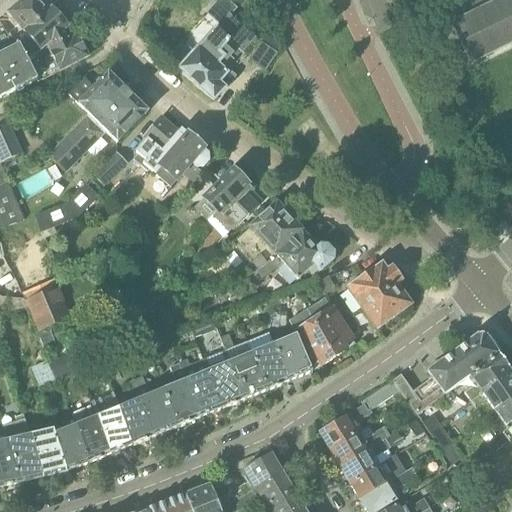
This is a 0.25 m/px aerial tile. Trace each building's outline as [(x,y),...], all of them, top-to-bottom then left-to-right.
[(25,33),(51,12),(40,0),(24,0),(20,4),(1,19),(12,32),(20,26),(25,33)] [(452,25),(451,25),(472,66),(473,65),(473,64),(511,44),(511,0),(491,0),(494,5),(454,25),(453,24),(452,25)] [(47,47),(67,31),(69,29),(52,11),(51,12),(25,33),(31,40),(21,45),(27,58),(42,51),(47,47)] [(180,70),(213,100),(234,78),(229,73),(236,65),(234,62),(254,40),(229,16),(180,70)] [(46,61),(53,75),(60,72),(60,73),(89,58),(77,36),(73,38),(67,31),(47,47),(53,58),(46,61)] [(264,72),(283,45),(268,35),(250,62),(264,72)] [(0,100),(38,81),(27,58),(21,45),(0,56),(0,100)] [(69,96),(89,115),(47,157),(57,167),(69,155),(128,94),(109,75),(95,90),(85,80),(69,96)] [(128,94),(69,155),(57,167),(65,174),(77,162),(100,139),(111,150),(147,113),(128,94)] [(138,156),(133,161),(148,174),(150,172),(155,176),(170,189),(174,184),(182,175),(197,188),(207,177),(196,168),(204,167),(209,162),(208,155),(203,150),(203,149),(182,131),(178,135),(161,120),(145,139),(147,141),(135,154),(138,156)] [(8,126),(0,128),(0,162),(1,164),(21,155),(8,126)] [(126,165),(116,155),(95,177),(105,186),(126,165)] [(251,189),(233,171),(194,210),(209,225),(212,221),(223,233),(235,222),(237,223),(255,206),(245,195),(251,189)] [(8,184),(0,187),(0,230),(24,222),(24,221),(23,218),(18,207),(14,196),(9,184),(8,184)] [(36,218),(42,233),(78,218),(97,198),(85,186),(69,204),(36,218)] [(251,227),(252,228),(232,245),(251,266),(245,271),(248,276),(250,274),(264,267),(302,232),(288,216),(287,216),(276,205),(251,227)] [(264,267),(250,274),(248,276),(241,280),(245,285),(255,279),(258,283),(271,278),(278,272),(289,284),(296,277),(297,279),(308,270),(314,277),(333,260),(333,254),(326,247),(321,246),(318,249),(302,232),(264,267)] [(347,289),(362,310),(397,285),(398,278),(394,272),(386,271),(382,264),(347,289)] [(328,277),(316,285),(323,295),(326,299),(337,291),(328,277)] [(362,310),(376,331),(407,309),(403,304),(404,295),(397,286),(397,285),(362,310)] [(53,290),(24,303),(27,309),(38,334),(71,320),(58,289),(53,290)] [(0,308),(2,315),(27,309),(24,303),(23,301),(0,298),(0,308)] [(324,300),(306,312),(312,321),(333,360),(342,354),(343,348),(353,342),(331,309),(330,309),(324,300)] [(295,336),(296,335),(311,369),(318,365),(324,366),(333,360),(312,321),(306,312),(289,323),(295,336)] [(214,332),(210,322),(188,330),(192,341),(214,332)] [(38,336),(40,341),(52,336),(50,331),(38,336)] [(52,336),(40,341),(45,354),(57,350),(55,344),(70,339),(67,331),(52,337),(52,336)] [(274,344),(273,345),(268,335),(247,344),(251,354),(268,391),(290,383),(274,344)] [(295,336),(274,344),(290,383),(313,373),(311,369),(296,335),(295,336)] [(268,391),(251,354),(247,344),(234,349),(229,336),(220,340),(221,342),(225,353),(229,363),(230,362),(246,400),(268,391)] [(401,394),(400,394),(416,416),(427,408),(462,383),(498,355),(485,337),(478,337),(428,373),(433,380),(412,395),(399,377),(393,381),(401,394)] [(207,372),(208,372),(224,410),(246,400),(230,362),(229,363),(225,353),(203,362),(207,372)] [(465,394),(471,402),(510,374),(507,369),(508,369),(498,355),(462,383),(469,391),(465,394)] [(67,356),(46,365),(54,382),(75,373),(67,356)] [(201,419),(224,410),(208,372),(207,372),(203,362),(189,368),(187,362),(179,365),(185,381),(201,419)] [(46,365),(31,371),(39,389),(54,382),(46,365)] [(201,419),(185,381),(179,365),(170,369),(176,385),(164,390),(179,428),(201,419)] [(511,376),(510,374),(471,402),(484,421),(495,413),(511,400),(511,376)] [(164,390),(150,396),(142,378),(134,381),(141,399),(157,437),(179,428),(164,390)] [(157,437),(141,399),(134,381),(125,385),(133,403),(119,408),(134,446),(157,437)] [(319,434),(330,451),(360,433),(360,432),(356,426),(371,417),(369,413),(399,393),(392,383),(360,404),(363,408),(319,434)] [(491,430),(497,438),(511,427),(511,400),(495,413),(497,416),(494,418),(499,425),(491,430)] [(97,417),(111,456),(134,446),(119,408),(97,417)] [(416,416),(428,433),(439,425),(427,408),(416,416)] [(97,417),(75,426),(80,438),(89,465),(111,456),(97,417)] [(15,469),(20,485),(44,479),(32,437),(29,437),(25,420),(3,428),(4,430),(15,469)] [(416,422),(407,427),(415,439),(424,434),(416,422)] [(439,425),(428,433),(441,452),(453,444),(439,425)] [(75,426),(54,435),(68,474),(89,465),(80,438),(75,426)] [(360,432),(360,433),(330,451),(340,468),(385,441),(389,437),(384,428),(374,435),(369,427),(360,432)] [(511,427),(497,438),(487,445),(493,454),(511,440),(511,427)] [(0,430),(0,489),(20,485),(15,469),(4,430),(0,430)] [(67,474),(68,474),(54,435),(53,432),(32,437),(44,479),(67,474)] [(340,468),(350,485),(381,467),(376,458),(402,443),(397,433),(389,437),(385,441),(340,468)] [(453,444),(441,452),(451,466),(463,458),(453,444)] [(218,501),(222,510),(283,474),(272,456),(242,474),(247,483),(218,501)] [(427,463),(424,457),(413,464),(416,469),(427,463)] [(350,485),(361,502),(406,475),(405,473),(401,467),(386,476),(381,467),(350,485)] [(411,470),(405,473),(406,475),(361,502),(366,511),(382,511),(401,501),(396,493),(411,484),(411,483),(417,479),(411,470)] [(447,476),(455,490),(462,486),(454,472),(447,476)] [(293,492),(283,474),(222,510),(222,511),(240,511),(258,502),(263,510),(293,492)] [(458,491),(466,503),(474,497),(465,485),(458,491)] [(219,511),(210,487),(186,497),(192,511),(219,511)] [(296,511),(303,508),(293,492),(263,510),(264,511),(296,511)] [(173,502),(166,504),(168,511),(192,511),(186,497),(183,498),(183,496),(173,500),(173,502)] [(485,511),(478,501),(470,506),(473,511),(485,511)] [(388,511),(426,511),(428,511),(429,510),(428,510),(429,510),(424,502),(407,511),(402,504),(388,511)]
